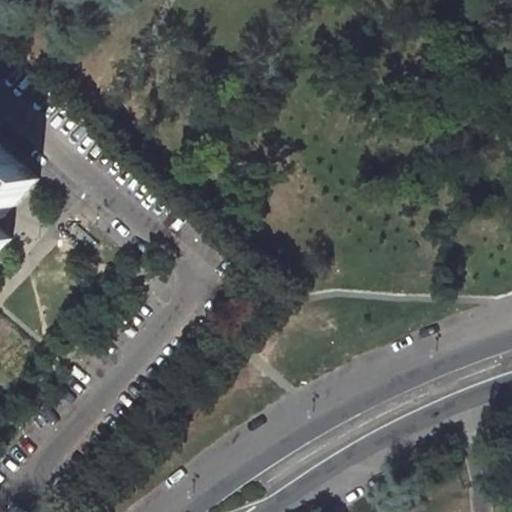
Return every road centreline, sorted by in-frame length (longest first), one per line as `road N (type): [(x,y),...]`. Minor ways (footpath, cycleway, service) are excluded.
road 1 (residential): [(511,342),(354,407),(229,483),(197,511)]
road 2 (residential): [(260,511),(369,441),(511,382)]
